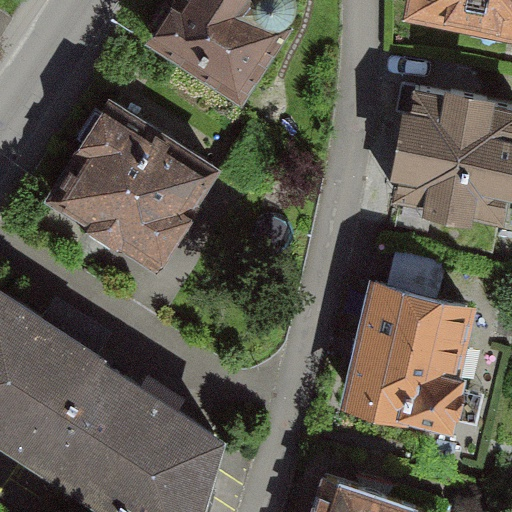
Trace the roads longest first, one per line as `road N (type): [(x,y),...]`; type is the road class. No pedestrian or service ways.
road 1 (residential): [(362,0),(364,79),(336,229),(252,511)]
road 2 (tertiary): [(91,0),(0,135)]
